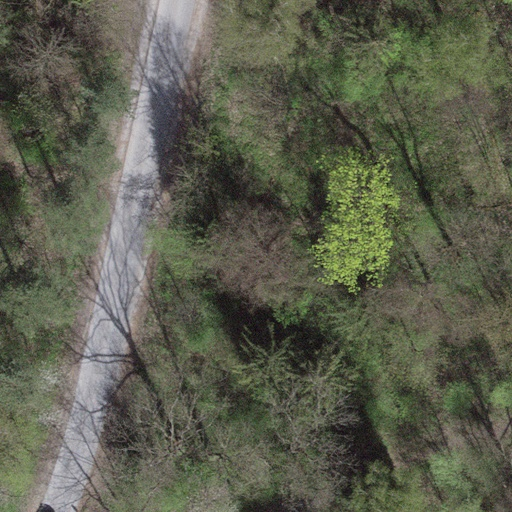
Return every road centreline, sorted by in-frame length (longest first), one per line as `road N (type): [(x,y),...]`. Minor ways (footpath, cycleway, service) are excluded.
road 1 (unclassified): [(175,0),(62,511)]
road 2 (track): [(310,511),(511,415)]
